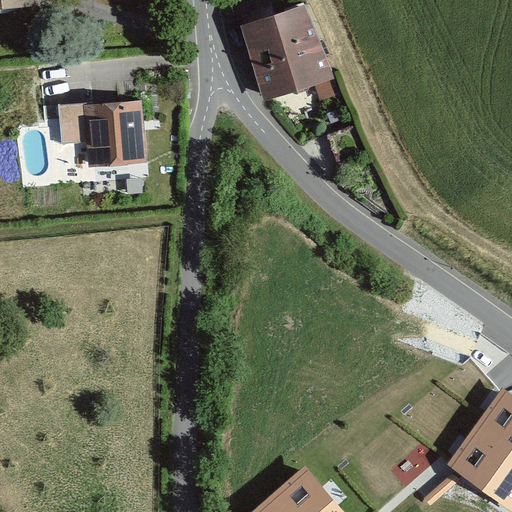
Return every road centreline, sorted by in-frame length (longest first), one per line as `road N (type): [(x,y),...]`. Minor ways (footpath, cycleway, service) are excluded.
road 1 (residential): [(217,80),(199,140),(187,511)]
road 2 (residential): [(217,80),(299,175),(511,338)]
